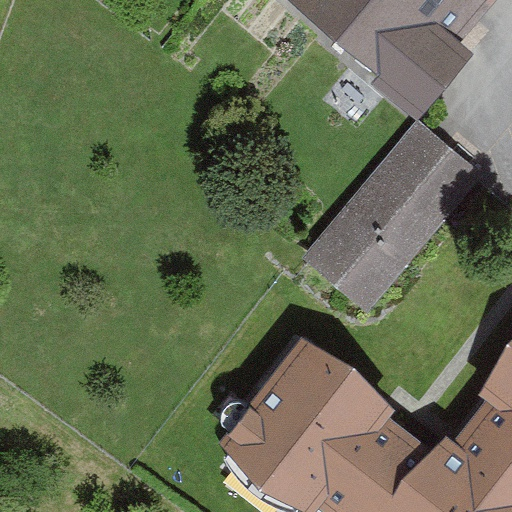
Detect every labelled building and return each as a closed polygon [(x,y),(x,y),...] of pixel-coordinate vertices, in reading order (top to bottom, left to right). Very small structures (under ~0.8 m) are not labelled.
[(468,26),(490,0),(293,0),(419,108),(473,45),(461,34),(468,26)] [(413,117),(301,252),(367,307),(480,173),(413,117)] [(392,511),(455,434),(314,323),(228,431),(331,511),(392,511)] [(511,393),(511,360),(496,381),(511,393)] [(511,511),(511,393),(496,381),(455,434),(392,511),(511,511)]
